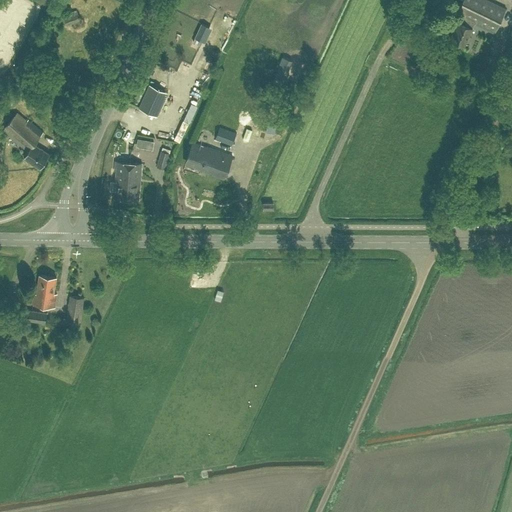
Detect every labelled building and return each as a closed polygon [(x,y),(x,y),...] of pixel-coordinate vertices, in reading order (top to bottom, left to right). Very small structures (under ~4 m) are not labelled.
[(494,32),(506,8),(489,0),(462,0),(456,12),(464,16),(461,22),(458,21),(450,38),(464,45),(472,27),(471,27),(473,22),(494,32)] [(63,15),(67,24),(80,19),(77,9),(63,15)] [(287,72),(278,68),(276,74),(285,78),(287,72)] [(149,82),(138,107),(157,116),(168,91),(149,82)] [(27,120),(17,112),(3,130),(28,151),(24,157),(40,167),(49,152),(34,143),(43,131),(28,118),(27,120)] [(277,124),(255,117),(249,116),(247,126),(252,128),(265,131),(274,134),(277,124)] [(183,120),(174,138),(179,141),(188,122),(183,120)] [(231,145),(236,133),(220,126),(215,139),(231,145)] [(131,141),(133,130),(126,129),(124,139),(131,141)] [(139,146),(155,148),(156,139),(140,137),(139,146)] [(207,146),(193,141),(186,161),(204,167),(203,171),(224,178),(232,155),(207,145),(207,146)] [(165,168),(169,152),(161,150),(157,165),(165,168)] [(111,180),(111,189),(115,189),(114,197),(126,198),(129,161),(116,160),(115,169),(116,169),(116,181),(111,180)] [(129,161),(126,198),(139,199),(142,162),(129,161)] [(56,293),(53,293),(55,276),(38,274),(36,293),(33,292),(31,303),(54,307),(56,293)] [(80,324),(84,296),(69,294),(66,322),(80,324)] [(44,322),(46,312),(26,309),(24,319),(44,322)]
